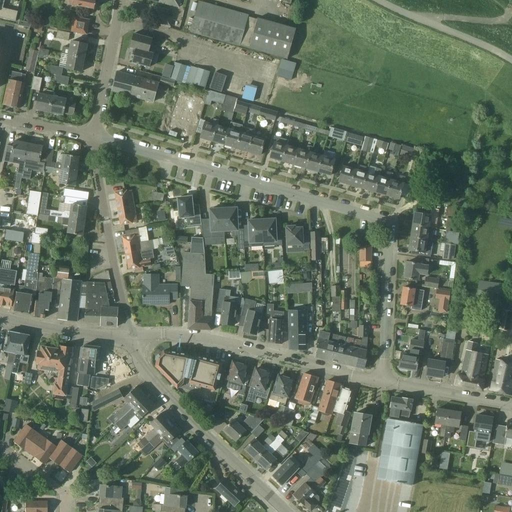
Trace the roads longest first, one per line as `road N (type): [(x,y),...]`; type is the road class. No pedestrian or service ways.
road 1 (residential): [(383,382),(384,222),(95,138)]
road 2 (unclassified): [(383,382),(201,337),(130,338)]
road 3 (unclassified): [(285,511),(159,390),(130,338)]
road 4 (residential): [(130,338),(95,138)]
road 5 (unclassified): [(511,61),(377,0)]
road 6 (residential): [(95,138),(122,0)]
road 7 (unclassified): [(130,338),(0,317)]
road 8 (unclassified): [(511,405),(383,382)]
